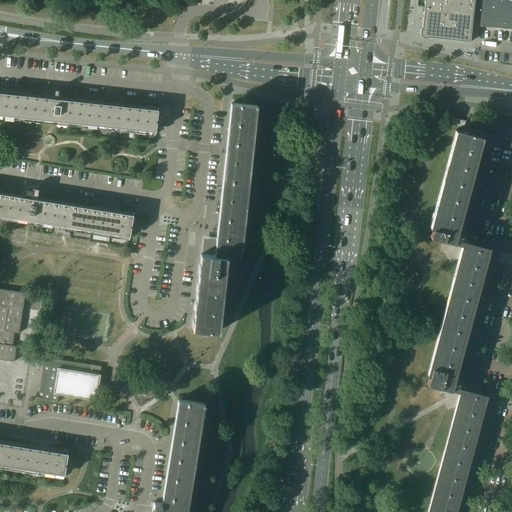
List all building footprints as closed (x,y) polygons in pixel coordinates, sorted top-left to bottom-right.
[(428,37),(429,37),(430,37),(433,38),(458,40),(462,41),(470,42),(472,25),(474,0),(424,0),(424,6),(422,27),(421,28),(420,34),(423,38),(426,38),(428,37)] [(474,0),(472,25),(485,26),(487,0),(474,0)] [(487,0),(485,26),(497,28),(499,0),(487,0)] [(511,0),(499,0),(497,28),(509,29),(511,0)] [(59,120),(155,131),(156,131),(158,110),(158,109),(157,110),(61,100),(63,90),(50,89),(50,96),(0,90),(0,117),(59,123),(59,120)] [(204,246),(204,254),(202,253),(194,328),(218,331),(226,256),(240,257),(256,105),(232,103),(216,247),(204,246)] [(483,137),(456,130),(455,130),(456,131),(430,227),(429,228),(432,229),(430,237),(451,243),(456,227),(458,227),(459,226),(458,226),(482,137),(483,138),(483,137)] [(22,193),(22,195),(0,191),(0,218),(34,223),(34,220),(129,235),(129,236),(130,237),(133,215),(37,200),(39,190),(32,189),(31,194),(24,193),(22,193)] [(490,248),(464,241),(428,375),(427,374),(427,375),(430,376),(427,384),(449,390),(453,374),(456,375),(456,374),(456,373),(489,248),(490,249),(490,248)] [(0,358),(12,361),(14,361),(17,346),(13,345),(14,338),(9,338),(10,331),(19,333),(19,332),(25,293),(26,293),(11,290),(11,291),(0,289),(0,358)] [(38,399),(57,402),(59,394),(96,400),(101,374),(100,374),(101,366),(80,363),(80,364),(45,358),(45,357),(42,371),(45,371),(43,382),(41,382),(38,399)] [(461,388),(460,393),(427,511),(455,511),(487,396),(487,395),(461,388)] [(185,511),(203,403),(179,399),(178,406),(163,503),(154,502),(153,506),(153,511),(155,511),(185,511)] [(0,463),(64,474),(64,475),(68,453),(67,453),(67,454),(0,442),(0,463)]
